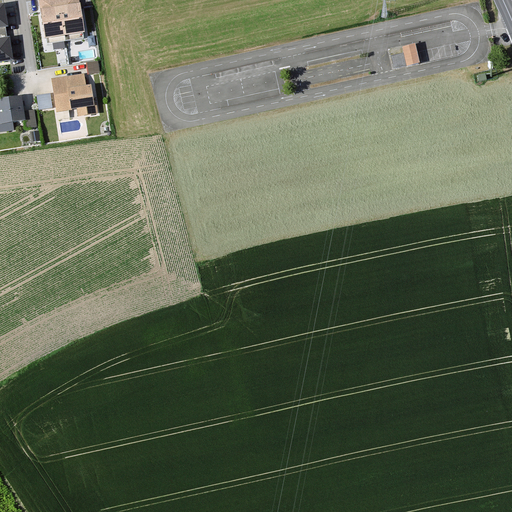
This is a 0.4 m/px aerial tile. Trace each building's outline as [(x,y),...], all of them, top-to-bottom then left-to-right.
[(77,0),(47,0),(38,2),(40,13),(38,14),(43,43),(83,36),(78,7),(79,6),(77,0)] [(6,31),(3,8),(0,8),(0,66),(12,65),(8,41),(6,41),(5,31),(6,31)] [(418,66),(415,47),(402,50),(403,56),(391,58),(393,70),(418,66)] [(88,61),(87,73),(100,73),(100,62),(88,61)] [(83,77),(51,81),(55,114),(76,112),(77,119),(97,117),(95,106),(91,106),(89,88),(84,89),(83,77)] [(51,93),(37,95),(39,110),(53,108),(51,93)] [(25,130),(36,129),(33,113),(22,114),(20,99),(0,102),(0,134),(14,133),(13,125),(24,124),(25,130)]
